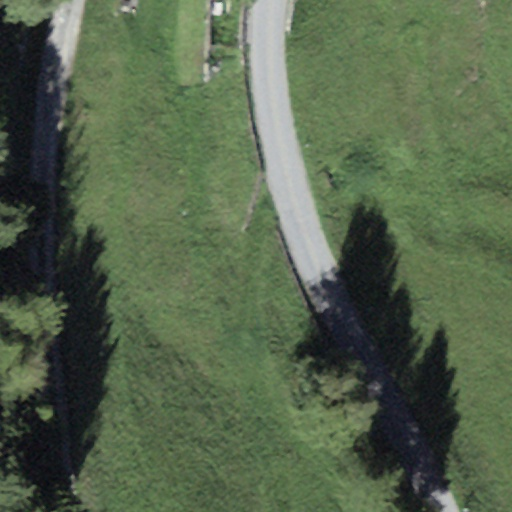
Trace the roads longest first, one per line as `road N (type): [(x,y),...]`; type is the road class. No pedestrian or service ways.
road 1 (unclassified): [(436,511),(309,255),(278,159),(266,79),(267,0)]
road 2 (track): [(60,511),(31,289),(60,0)]
